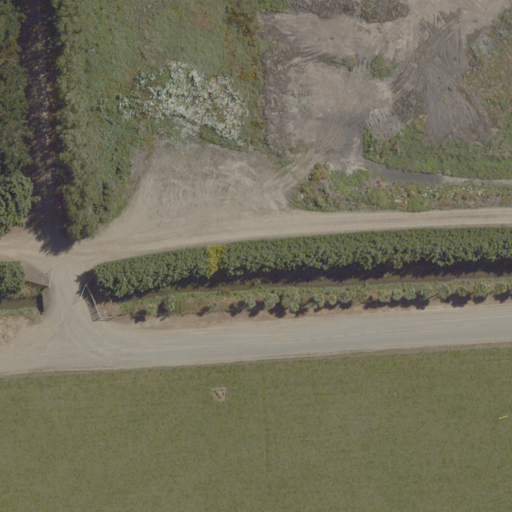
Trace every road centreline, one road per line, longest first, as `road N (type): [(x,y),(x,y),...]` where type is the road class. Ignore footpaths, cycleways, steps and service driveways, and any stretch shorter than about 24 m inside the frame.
road 1 (track): [(0,244),(88,258),(200,233),(511,214)]
road 2 (track): [(38,0),(56,252),(72,352)]
